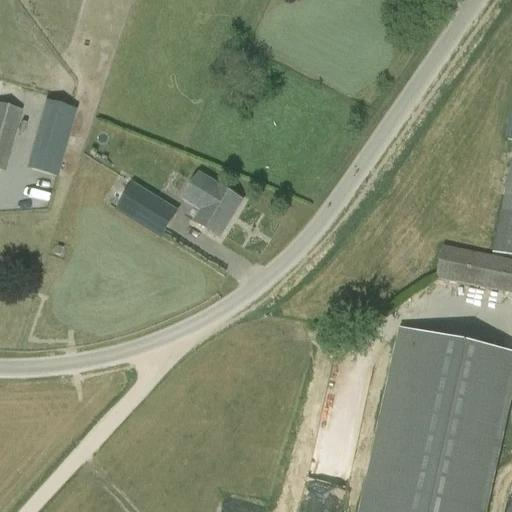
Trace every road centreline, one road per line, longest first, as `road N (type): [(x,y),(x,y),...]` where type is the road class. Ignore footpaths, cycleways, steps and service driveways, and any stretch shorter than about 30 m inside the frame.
road 1 (unclassified): [(477,0),(302,245),(243,295),(173,334)]
road 2 (unclassified): [(29,511),(145,384),(173,334)]
road 3 (unclassified): [(173,334),(98,358),(0,368)]
